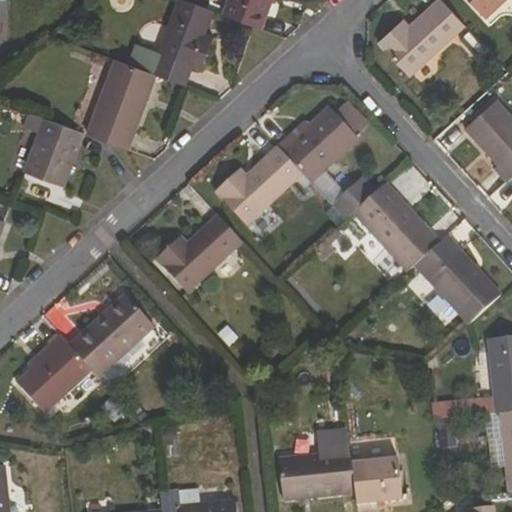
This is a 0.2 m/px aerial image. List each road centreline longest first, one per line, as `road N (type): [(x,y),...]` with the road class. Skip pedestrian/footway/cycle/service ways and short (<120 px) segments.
road 1 (residential): [(0,329),(321,46)]
road 2 (residential): [(321,46),(511,245)]
